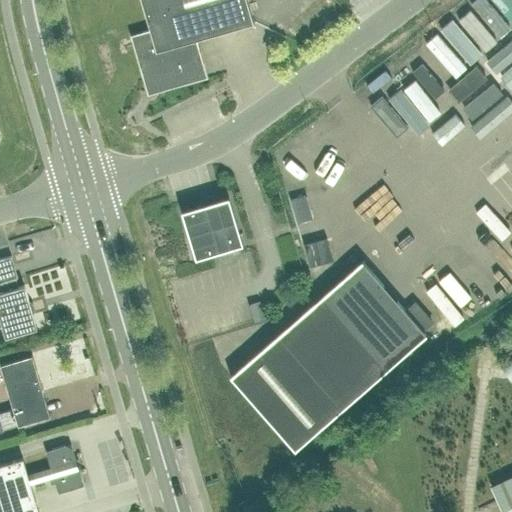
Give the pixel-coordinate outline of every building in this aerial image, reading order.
[(252,21),(245,0),(140,0),(149,29),(129,35),(147,94),(206,77),(195,38),(252,21)] [(242,243),(228,196),(180,210),(195,257),(242,243)] [(16,277),(10,255),(0,258),(0,326),(1,326),(4,336),(36,327),(23,285),(13,288),(10,278),(16,277)] [(365,257),(230,375),(294,449),(429,330),(365,257)] [(0,428),(49,414),(31,354),(0,362),(0,365),(12,407),(0,410),(0,428)] [(83,485),(70,443),(45,450),(49,467),(27,474),(22,457),(0,463),(0,511),(38,511),(29,483),(52,476),(57,492),(83,485)] [(511,511),(511,476),(491,486),(503,511),(511,511)] [(339,483),(320,496),(330,511),(337,511),(351,502),(339,483)] [(313,511),(308,503),(293,511),(313,511)]
